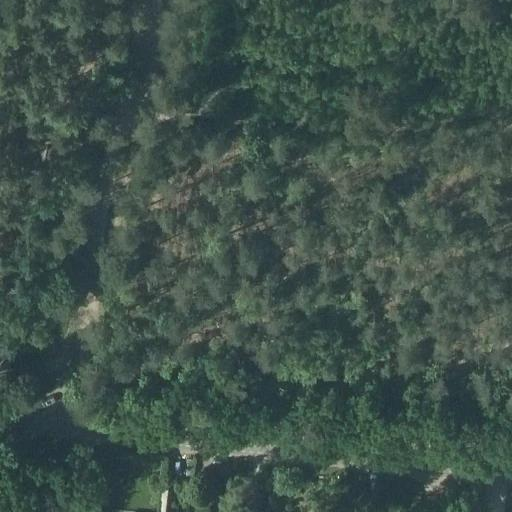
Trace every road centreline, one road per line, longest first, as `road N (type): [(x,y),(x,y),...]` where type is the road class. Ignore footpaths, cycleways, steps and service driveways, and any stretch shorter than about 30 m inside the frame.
road 1 (unclassified): [(0,422),(511,471)]
road 2 (track): [(59,429),(116,150),(143,102)]
road 3 (track): [(55,110),(129,0)]
